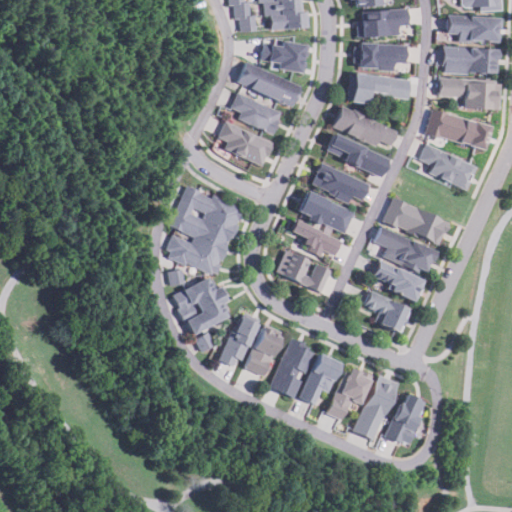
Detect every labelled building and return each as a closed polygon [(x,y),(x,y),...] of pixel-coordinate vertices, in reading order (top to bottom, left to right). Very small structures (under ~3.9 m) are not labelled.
[(238,30),(254,29),(254,14),(248,15),(248,1),(243,1),(242,0),(225,0),(226,4),(231,4),(232,17),(237,17),(238,30)] [(306,26),(305,10),(300,10),(299,0),(256,0),(257,1),(262,1),(263,14),(268,14),(269,28),(306,26)] [(458,0),(459,8),(498,6),(497,0),(458,0)] [(354,19),(354,36),(396,34),(395,24),(405,24),(404,7),(359,9),(359,18),(354,19)] [(494,42),(496,17),(445,13),(444,31),(455,32),(454,39),(494,42)] [(305,43),(279,39),(278,44),(268,43),(267,51),(259,50),(258,59),(276,61),(275,68),(300,72),(305,43)] [(403,44),(351,41),(350,66),(390,68),(391,61),(402,62),(403,44)] [(493,48),(457,46),(457,54),(440,54),(439,71),(492,73),(493,48)] [(234,81),(288,105),(298,84),(244,60),(234,81)] [(407,78),(347,71),(344,100),(365,102),(366,92),(404,97),(407,78)] [(437,81),(435,95),(458,97),(459,82),(437,81)] [(496,108),(497,82),(462,81),(461,107),(496,108)] [(235,118),(269,133),(279,110),(234,91),(228,107),(238,111),(235,118)] [(394,128),(338,105),(329,126),(373,144),(375,139),(388,144),(394,128)] [(486,122),(428,110),(423,134),(481,146),(486,122)] [(221,147),(259,165),(270,142),(222,119),(215,136),(225,140),(221,147)] [(386,156),(330,133),(322,151),(378,174),(386,156)] [(464,187),(473,161),(421,144),(416,159),(428,163),(425,174),(464,187)] [(366,182),(318,161),(308,184),(346,201),(348,195),(358,199),(366,182)] [(167,226),(191,235),(189,241),(170,234),(162,255),(215,275),(237,214),(232,212),(235,203),(210,194),(210,195),(182,185),(167,226)] [(342,233),(352,210),(304,189),(294,211),(342,233)] [(435,245),(446,222),(391,196),(380,219),(435,245)] [(318,254),(320,250),(332,255),(339,239),(292,218),(287,230),(302,236),(298,245),(318,254)] [(432,249),(376,225),(366,250),(422,274),(432,249)] [(273,271),(319,291),(328,269),(313,263),(308,275),(302,273),(308,259),(282,248),(273,271)] [(410,300),(420,278),(376,259),(369,275),(387,283),(385,289),(410,300)] [(181,281),(179,268),(165,270),(167,284),(181,281)] [(188,333),(227,314),(221,300),(227,297),(220,283),(210,288),(205,276),(169,294),(188,333)] [(371,321),(398,331),(407,306),(366,291),(361,305),(375,310),(371,321)] [(254,317),(236,310),(218,360),(236,367),(254,317)] [(263,375),(278,329),(258,322),(243,368),(263,375)] [(266,387),(291,397),(311,349),(287,339),(277,362),(284,365),(279,377),(271,374),(266,387)] [(338,362),(316,352),(296,396),(312,403),(318,388),(325,391),(338,362)] [(369,375),(345,364),(323,412),(339,419),(348,399),(356,403),(369,375)] [(371,439),(395,381),(374,373),(350,430),(371,439)] [(382,434),(401,444),(421,401),(402,392),(382,434)]
